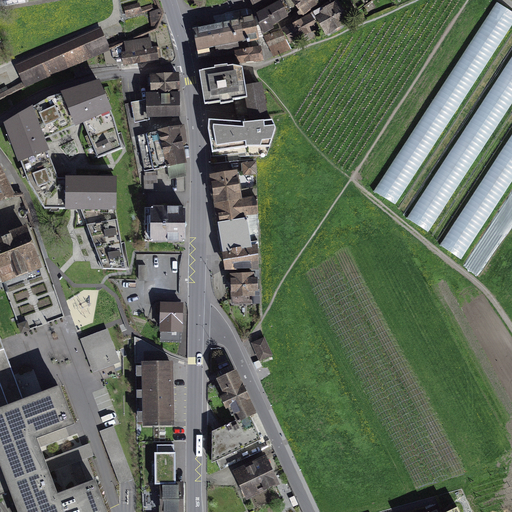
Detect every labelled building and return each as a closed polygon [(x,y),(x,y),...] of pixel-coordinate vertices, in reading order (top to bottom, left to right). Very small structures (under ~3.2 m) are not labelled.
[(249,0),(255,10),(273,0),(249,0)] [(273,26),(289,17),(287,14),(291,12),(285,0),(283,0),(281,2),(281,1),(257,14),(263,34),(274,29),(273,26)] [(290,0),(303,16),(318,5),(313,0),(290,0)] [(326,36),(351,23),(338,0),(324,9),(323,7),(313,13),(326,36)] [(139,3),(123,7),(127,18),(154,10),(153,5),(140,8),(139,3)] [(511,26),(511,13),(495,3),(372,191),(395,206),(511,26)] [(225,12),(227,22),(239,19),(239,17),(252,15),(251,8),(225,12)] [(150,12),(152,31),(157,29),(162,15),(160,9),(150,12)] [(309,14),(282,29),(290,44),(318,30),(309,14)] [(227,22),(193,29),(199,59),(235,54),(234,51),(260,47),(259,41),(260,41),(254,15),(252,15),(239,17),(239,19),(227,22)] [(100,27),(15,65),(25,88),(111,50),(100,27)] [(274,57),(291,49),(282,29),(263,37),(274,57)] [(121,53),(123,67),(159,61),(157,47),(152,48),(150,38),(124,42),(125,52),(121,53)] [(236,65),(263,62),(261,46),(260,47),(234,51),(235,54),(236,65)] [(511,103),(511,54),(406,217),(428,232),(511,103)] [(234,100),(247,98),(245,86),(242,68),(232,66),(228,67),(228,65),(214,67),(215,69),(199,72),(204,105),(220,102),(221,105),(233,102),(233,101),(234,100)] [(151,94),(180,93),(180,73),(150,74),(151,94)] [(249,119),(268,116),(262,83),(245,86),(247,98),(234,100),(237,117),(248,115),(249,119)] [(77,127),(110,112),(98,84),(63,96),(77,127)] [(149,118),(180,117),(180,93),(151,94),(146,94),(147,100),(131,103),(135,123),(149,121),(149,118)] [(6,126),(20,162),(47,151),(32,110),(6,126)] [(48,139),(64,132),(56,113),(40,120),(48,139)] [(246,156),(267,156),(276,129),(272,120),(243,123),(209,120),(208,129),(213,157),(246,153),(246,156)] [(184,164),(187,164),(183,145),(187,144),(184,125),(137,136),(144,172),(167,168),(170,179),(187,177),(184,164)] [(511,185),(511,136),(441,245),(464,260),(511,185)] [(98,159),(121,151),(119,143),(110,146),(108,141),(94,146),(98,159)] [(256,162),(242,163),(243,176),(257,175),(256,162)] [(0,201),(14,198),(15,193),(0,165),(0,201)] [(237,171),(210,175),(217,224),(247,218),(247,216),(259,214),(257,187),(241,190),(237,171)] [(157,175),(144,176),(144,191),(158,191),(157,175)] [(41,199),(52,194),(45,177),(34,182),(41,199)] [(115,181),(67,181),(67,211),(114,211),(115,181)] [(185,207),(145,208),(146,243),(185,242),(185,207)] [(217,224),(225,272),(259,270),(259,214),(247,216),(247,218),(217,224)] [(0,278),(3,285),(43,269),(26,226),(0,235),(0,278)] [(111,267),(123,263),(121,256),(109,259),(111,267)] [(145,265),(138,266),(138,281),(146,281),(145,265)] [(254,273),(230,274),(231,304),(247,303),(247,297),(255,297),(255,292),(258,292),(257,278),(254,278),(254,273)] [(183,333),(183,303),(161,302),(160,342),(181,343),(181,333),(183,333)] [(99,370),(118,362),(107,333),(84,342),(95,371),(99,370)] [(61,387),(24,399),(2,341),(0,335),(0,477),(14,511),(107,511),(95,482),(58,496),(49,473),(71,465),(78,486),(96,480),(88,459),(94,457),(88,443),(44,460),(37,440),(75,427),(61,387)] [(264,337),(251,344),(259,362),(273,356),(264,337)] [(173,362),(142,363),(142,428),(175,426),(173,362)] [(257,415),(236,371),(217,380),(224,396),(220,397),(226,410),(230,409),(236,422),(212,433),(212,464),(261,441),(251,418),(257,415)] [(106,430),(100,432),(111,465),(126,459),(113,427),(106,430)] [(177,452),(154,453),(154,482),(159,482),(177,482),(177,452)] [(266,456),(233,472),(247,501),(280,485),(266,456)] [(185,511),(186,483),(177,482),(159,482),(159,511),(185,511)]
